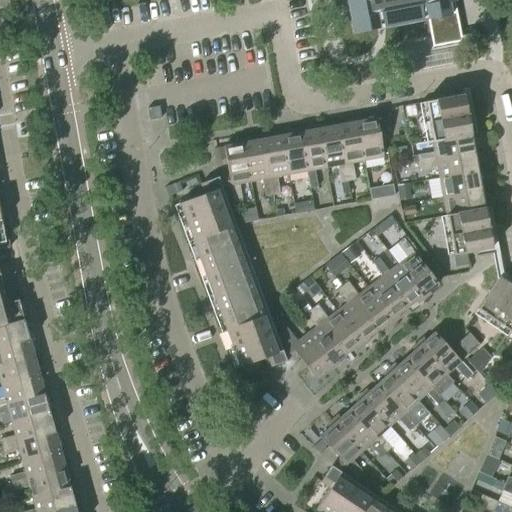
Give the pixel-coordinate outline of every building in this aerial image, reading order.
[(346,0),(352,31),(378,26),(376,18),(381,17),(382,25),(422,18),(420,10),(425,9),(432,45),(455,41),(448,1),(454,0),(453,0),(346,0)] [(452,49),(414,57),(417,70),(455,62),(452,49)] [(424,103),(431,141),(470,134),(462,96),(424,103)] [(160,119),(158,107),(146,109),(148,121),(160,119)] [(376,119),(355,123),(362,161),(383,157),(376,119)] [(362,161),(355,123),(337,126),(347,181),(354,180),(351,163),(362,161)] [(347,181),(337,126),(318,129),(325,168),(336,166),(339,183),(347,181)] [(325,168),(318,129),(299,133),(306,171),(309,188),(317,187),(314,170),(325,168)] [(299,133),(280,136),(287,175),(306,171),(299,133)] [(473,153),(470,134),(431,141),(433,153),(416,156),(417,163),(473,153)] [(287,175),(280,136),(261,140),(271,195),(279,194),(276,177),(287,175)] [(271,195),(261,140),(242,143),(249,182),(261,180),(264,197),(271,195)] [(249,182),(242,143),(223,147),(233,202),(241,201),(238,184),(249,182)] [(476,171),(473,153),(417,163),(419,170),(436,167),(438,178),(476,171)] [(480,191),(476,171),(438,178),(442,198),(480,191)] [(392,185),(368,190),(370,200),(394,196),(392,185)] [(178,204),(192,240),(228,227),(212,186),(206,188),(208,193),(178,204)] [(484,210),(480,191),(442,198),(445,217),(484,210)] [(294,203),(295,214),(313,211),(311,200),(294,203)] [(491,248),(484,210),(445,217),(453,255),(491,248)] [(1,222),(0,221),(0,249),(9,248),(7,241),(5,241),(1,222)] [(241,263),(228,227),(192,240),(205,277),(241,263)] [(407,258),(398,265),(422,296),(437,285),(403,239),(397,244),(407,258)] [(327,263),(337,277),(364,257),(354,243),(327,263)] [(422,296),(398,265),(388,273),(378,259),(372,263),(382,277),(406,308),(422,296)] [(262,317),(241,263),(205,277),(226,331),(262,317)] [(406,308),(382,277),(367,289),(391,320),(406,308)] [(510,333),(511,328),(511,286),(498,277),(476,309),(510,333)] [(391,320),(367,289),(358,296),(347,282),(341,287),(376,331),(391,320)] [(376,331),(341,287),(336,291),(346,305),(337,312),(361,343),(376,331)] [(0,304),(0,303),(0,326),(23,320),(17,300),(21,299),(19,292),(4,297),(5,303),(0,304)] [(361,343),(337,312),(327,319),(316,305),(311,310),(345,354),(361,343)] [(345,354),(311,310),(305,314),(316,328),(306,335),(330,366),(345,354)] [(277,359),(262,317),(226,331),(239,367),(269,356),(270,361),(277,359)] [(0,345),(28,338),(23,320),(0,326),(0,345)] [(330,366),(306,335),(297,343),(286,329),(279,334),(314,378),(330,366)] [(434,334),(419,347),(446,377),(455,368),(466,381),(472,376),(434,334)] [(457,344),(467,356),(478,346),(468,334),(457,344)] [(0,366),(33,357),(28,338),(0,345),(0,366)] [(446,377),(419,347),(405,360),(431,389),(437,395),(451,383),(446,377)] [(481,349),(468,362),(479,374),(491,358),(481,349)] [(38,375),(33,357),(0,366),(0,381),(1,385),(38,375)] [(431,389),(405,360),(391,373),(417,402),(426,395),(437,408),(443,402),(437,395),(431,389)] [(417,402),(391,373),(376,386),(414,428),(420,423),(408,410),(410,409),(417,402)] [(0,405),(43,394),(38,375),(1,385),(4,397),(0,397),(0,405)] [(414,428),(376,386),(362,399),(389,428),(397,420),(409,433),(414,428)] [(49,413),(43,394),(0,405),(0,413),(8,411),(11,423),(49,413)] [(389,428),(362,399),(348,411),(386,453),(391,449),(380,436),(389,428)] [(386,453),(348,411),(334,424),(360,453),(369,446),(381,458),(386,453)] [(54,431),(49,413),(11,423),(15,435),(0,438),(0,440),(2,446),(54,431)] [(360,453),(334,424),(319,438),(357,480),(362,475),(351,462),(360,453)] [(22,460),(59,449),(54,431),(2,446),(4,453),(18,449),(22,460)] [(492,435),(480,479),(492,483),(505,439),(492,435)] [(64,468),(59,449),(22,460),(25,471),(10,475),(12,483),(64,468)] [(69,486),(64,468),(12,483),(14,490),(29,486),(32,497),(69,486)] [(317,511),(360,511),(369,500),(332,475),(328,481),(333,484),(315,510),(317,511)] [(511,487),(504,484),(501,491),(511,495),(511,487)] [(48,511),(74,505),(69,486),(32,497),(35,508),(21,511),(48,511)] [(386,511),(369,500),(360,511),(386,511)]
